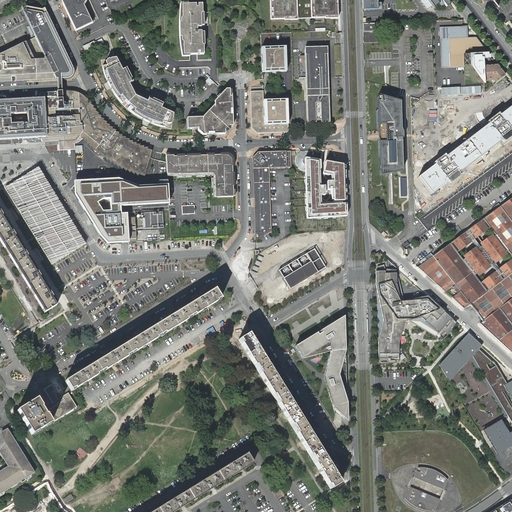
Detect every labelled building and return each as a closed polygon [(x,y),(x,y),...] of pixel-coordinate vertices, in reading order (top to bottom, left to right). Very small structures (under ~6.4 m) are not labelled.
[(71,15),(64,2),(68,0),(67,0),(63,0),(62,1),(69,16),(71,15)] [(76,30),(92,22),(83,5),(86,0),(67,0),(68,0),(64,2),(71,15),(69,16),(76,30)] [(338,18),(337,0),(266,0),(268,20),(338,18)] [(362,10),(377,9),(376,0),(428,0),(434,8),(439,4),(438,2),(440,0),(362,0),(362,4),(362,10)] [(203,55),(202,4),(188,4),(188,3),(182,3),(180,9),(179,19),(179,29),(179,37),(180,46),(183,57),(189,56),(189,55),(203,55)] [(58,79),(62,79),(65,79),(68,76),(70,73),(71,71),(71,66),(71,65),(70,63),(60,40),(44,7),(41,9),(26,7),(25,5),(21,6),(21,7),(23,9),(36,37),(41,49),(51,70),(56,79),(58,79)] [(364,23),(363,42),(377,42),(377,23),(364,23)] [(441,68),(450,68),(448,38),(468,38),(467,27),(439,28),(441,68)] [(36,37),(23,43),(40,80),(48,80),(56,79),(51,70),(41,49),(36,37)] [(448,38),(450,68),(464,67),(464,57),(464,54),(469,54),(487,53),(488,53),(476,37),(468,38),(448,38)] [(102,39),(83,45),(85,51),(103,45),(102,39)] [(23,43),(10,50),(25,81),(40,80),(23,43)] [(286,46),(261,47),(262,72),(273,72),(282,71),(287,71),(286,46)] [(0,54),(0,82),(12,82),(11,78),(15,78),(15,82),(25,81),(10,50),(0,54)] [(326,51),(305,51),(305,56),(305,79),(306,79),(308,123),(316,123),(316,121),(320,121),(321,123),(329,122),(327,78),(326,51)] [(470,63),(484,85),(484,80),(483,66),(483,63),(489,63),(489,59),(489,55),(487,55),(487,53),(469,54),(464,54),(464,57),(467,61),(470,63)] [(114,57),(100,59),(100,61),(100,63),(101,66),(102,69),(103,74),(109,87),(112,91),(117,98),(123,106),(127,109),(135,115),(141,119),(150,124),(155,125),(163,126),(167,126),(170,125),(171,111),(158,106),(160,103),(150,99),(146,97),(145,100),(132,95),(127,83),(129,81),(123,67),(120,69),(114,57)] [(496,82),(505,75),(497,65),(483,66),(484,80),(494,79),(496,82)] [(228,126),(232,126),(232,97),(230,97),(229,89),(226,89),(213,101),(213,104),(202,118),(196,118),(187,118),(187,130),(196,129),(198,129),(198,131),(202,135),(225,134),(225,130),(228,126)] [(45,109),(45,118),(56,117),(73,116),(79,115),(79,111),(77,105),(77,103),(76,98),(75,97),(70,93),(67,91),(62,91),(58,91),(57,92),(57,94),(57,97),(57,105),(58,108),(55,108),(45,109)] [(82,131),(84,139),(85,140),(91,140),(95,138),(99,136),(98,131),(98,130),(93,105),(92,103),(82,95),(78,93),(73,91),(69,91),(67,91),(70,93),(75,97),(76,98),(77,103),(77,105),(79,111),(79,115),(82,131)] [(44,98),(45,109),(55,108),(58,108),(57,105),(57,97),(57,94),(57,92),(54,92),(46,92),(45,93),(44,94),(44,98)] [(263,101),(263,92),(250,92),(251,105),(251,128),(257,134),(288,132),(287,105),(287,100),(263,101)] [(47,141),(47,136),(47,132),(45,118),(45,109),(44,98),(39,98),(0,100),(0,145),(2,145),(21,144),(22,143),(23,142),(23,138),(27,138),(31,138),(31,140),(41,140),(42,141),(42,142),(43,142),(47,142),(47,141)] [(401,129),(400,102),(377,103),(377,109),(377,110),(376,112),(375,113),(376,128),(376,129),(377,130),(378,131),(378,137),(378,138),(378,139),(377,140),(376,141),(376,142),(376,143),(377,156),(377,157),(378,157),(378,158),(379,158),(379,159),(379,171),(402,170),(402,169),(401,138),(403,138),(403,135),(403,132),(401,129)] [(511,105),(418,177),(432,195),(511,132),(511,105)] [(63,140),(63,141),(74,140),(79,135),(80,136),(83,138),(84,139),(82,131),(79,115),(73,116),(56,117),(45,118),(47,132),(47,136),(47,141),(58,141),(63,140)] [(109,127),(106,130),(107,131),(108,132),(110,134),(113,136),(116,138),(118,140),(122,142),(122,140),(126,142),(129,144),(132,145),(134,147),(138,149),(142,150),(144,151),(136,174),(144,176),(152,151),(148,150),(142,147),(131,142),(120,135),(113,131),(109,127)] [(95,138),(91,140),(93,148),(95,150),(99,153),(102,155),(102,156),(105,158),(109,160),(112,162),(115,164),(116,164),(120,167),(123,168),(127,170),(131,172),(136,174),(144,151),(142,150),(138,149),(134,147),(132,145),(129,144),(126,142),(122,140),(122,142),(118,140),(116,138),(113,136),(110,134),(108,132),(107,131),(100,135),(99,136),(95,138)] [(253,157),(255,241),(273,230),(271,169),(291,169),(291,155),(291,151),(259,152),(253,157)] [(220,153),(220,155),(227,155),(232,159),(232,166),(234,166),(233,158),(228,153),(220,153)] [(166,154),(167,174),(173,174),(180,174),(180,175),(208,174),(208,171),(214,171),(216,171),(216,176),(214,176),(215,190),(217,190),(218,197),(233,197),(233,196),(233,190),(233,186),(232,173),(232,166),(232,159),(227,155),(220,155),(213,155),(207,156),(200,156),(187,156),(184,156),(177,156),(173,156),(173,154),(166,154)] [(320,160),(305,158),(307,219),(347,217),(347,204),(319,205),(318,170),(321,169),(320,160)] [(345,165),(326,161),(325,171),(334,173),(334,181),(328,181),(328,188),(335,189),(334,201),(346,200),(345,165)] [(61,206),(38,168),(21,178),(4,188),(52,266),(86,245),(61,206)] [(441,201),(454,192),(449,185),(436,194),(441,201)] [(511,197),(507,201),(477,224),(433,256),(430,253),(421,260),(423,263),(417,267),(445,293),(453,287),(457,293),(451,298),(463,309),(470,304),(476,313),(482,321),(479,324),(511,353),(511,197)] [(436,197),(427,200),(430,207),(439,204),(436,197)] [(194,205),(182,206),(182,214),(195,214),(194,205)] [(490,206),(483,212),(486,215),(494,209),(490,206)] [(163,228),(162,212),(135,213),(136,230),(163,228)] [(135,218),(127,217),(126,239),(135,240),(135,218)] [(10,230),(6,224),(0,228),(0,241),(2,245),(7,252),(19,244),(14,236),(15,236),(12,232),(11,232),(10,230)] [(15,266),(19,272),(31,265),(26,257),(28,256),(25,252),(24,252),(22,250),(19,244),(7,252),(9,255),(15,266)] [(314,249),(278,270),(290,289),(325,267),(314,249)] [(388,260),(375,264),(375,270),(376,272),(376,287),(378,342),(378,354),(378,359),(379,364),(387,364),(398,362),(398,361),(398,354),(398,345),(404,322),(409,321),(425,331),(437,339),(439,340),(440,341),(449,334),(456,323),(455,322),(453,319),(444,312),(427,296),(403,301),(396,267),(388,260)] [(27,286),(31,293),(44,285),(39,277),(40,277),(37,272),(36,273),(35,270),(31,265),(19,272),(21,276),(27,286)] [(44,285),(31,293),(34,296),(40,306),(44,313),(56,305),(54,302),(52,297),(53,297),(50,292),(49,293),(47,291),(44,285)] [(214,289),(66,381),(72,392),(144,347),(221,300),(214,289)] [(334,408),(347,420),(347,416),(346,399),(338,374),(345,347),(345,343),(344,332),(343,314),(321,329),(295,343),(302,356),(329,339),(330,347),(324,376),(334,408)] [(253,331),(239,339),(330,486),(344,477),(253,331)] [(482,346),(468,333),(439,365),(449,382),(470,359),(472,357),(507,416),(511,423),(511,431),(509,433),(501,420),(483,430),(497,454),(510,447),(511,449),(511,380),(507,384),(505,381),(496,365),(489,369),(487,365),(492,362),(479,350),(482,346)] [(482,428),(483,430),(501,420),(507,416),(472,357),(470,359),(504,415),(482,428)] [(17,411),(18,413),(32,435),(51,423),(47,415),(50,413),(54,421),(77,407),(76,406),(71,399),(68,393),(62,397),(60,398),(52,403),(54,407),(49,409),(48,410),(44,413),(41,408),(42,407),(36,399),(27,405),(24,407),(20,409),(17,411)] [(0,453),(8,466),(0,471),(0,494),(21,481),(21,483),(29,478),(28,477),(34,473),(7,429),(1,433),(0,432),(0,453)] [(247,453),(217,472),(223,482),(240,471),(253,463),(247,453)] [(418,468),(413,478),(443,490),(447,480),(444,477),(441,474),(436,471),(434,471),(427,468),(422,468),(418,468)] [(217,472),(188,490),(194,500),(211,489),(223,482),(217,472)] [(439,499),(409,487),(405,498),(409,502),(413,506),(417,508),(420,509),(424,510),(429,511),(435,511),(439,499)] [(188,490),(158,508),(161,511),(160,511),(174,511),(181,508),(194,500),(188,490)] [(511,511),(511,503),(509,502),(507,502),(504,503),(489,511),(511,511)]
